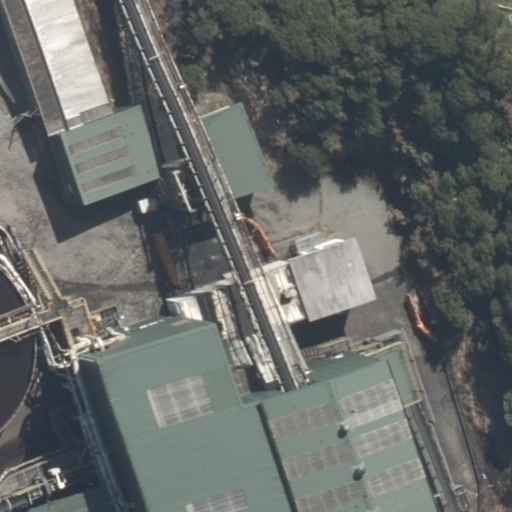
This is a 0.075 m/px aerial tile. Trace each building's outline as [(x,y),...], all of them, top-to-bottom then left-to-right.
[(80,0),(1,0),(74,200),(118,187),(115,101),(80,0)] [(247,99),(189,113),(213,207),(270,192),(247,99)] [(0,419),(6,413),(12,406),(17,398),(21,390),(25,381),(28,372),(31,363),(32,354),(33,344),(32,335),(31,326),(29,316),(27,307),(23,298),(19,290),(14,282),(9,274),(3,267),(0,264),(0,419)] [(175,300),(49,348),(111,511),(223,511),(252,501),(175,300)] [(344,335),(225,377),(214,381),(260,511),(394,511),(399,510),(361,404),(410,387),(390,328),(347,344),(344,335)]
